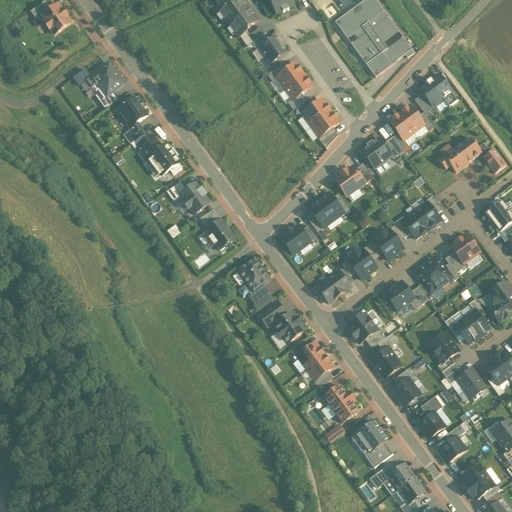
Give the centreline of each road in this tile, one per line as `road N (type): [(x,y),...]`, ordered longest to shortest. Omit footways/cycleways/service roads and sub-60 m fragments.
road 1 (residential): [(83,0),(261,239)]
road 2 (residential): [(375,114),(310,19),(284,32),(358,133)]
road 3 (residential): [(323,325),(462,225),(475,226),(511,276)]
road 4 (residential): [(323,325),(462,511)]
road 5 (residential): [(261,239),(358,133)]
